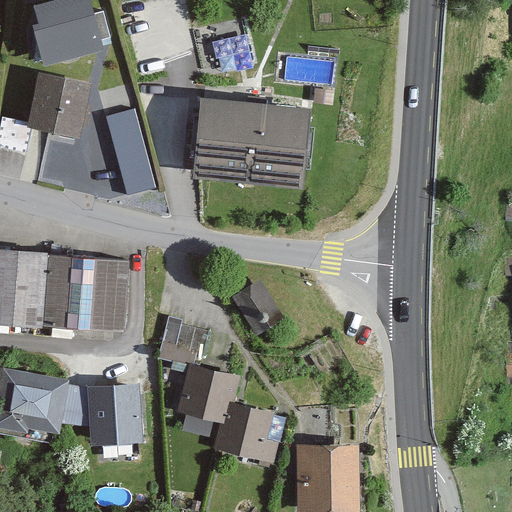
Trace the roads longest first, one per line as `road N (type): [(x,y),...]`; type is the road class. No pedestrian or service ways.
road 1 (residential): [(0,189),(179,236),(409,266)]
road 2 (secondary): [(424,0),(409,266)]
road 3 (secondary): [(409,266),(414,468)]
